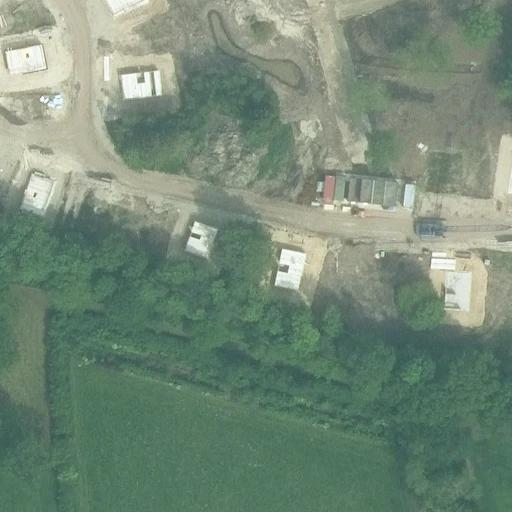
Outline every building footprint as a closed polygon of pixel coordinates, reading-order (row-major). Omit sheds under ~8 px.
[(142,0),(102,0),(98,2),(110,26),(147,9),(142,0)] [(44,48),(5,55),(9,81),(49,74),(44,48)] [(156,72),(115,77),(118,104),(159,100),(156,72)] [(32,170),(19,207),(45,215),(57,179),(32,170)] [(107,201),(100,235),(119,239),(121,228),(128,229),(133,206),(107,201)] [(219,229),(194,221),(184,252),(208,260),(219,229)] [(273,287),(299,293),(307,254),(282,249),(273,287)] [(443,310),(469,312),(472,273),(446,271),(443,310)]
